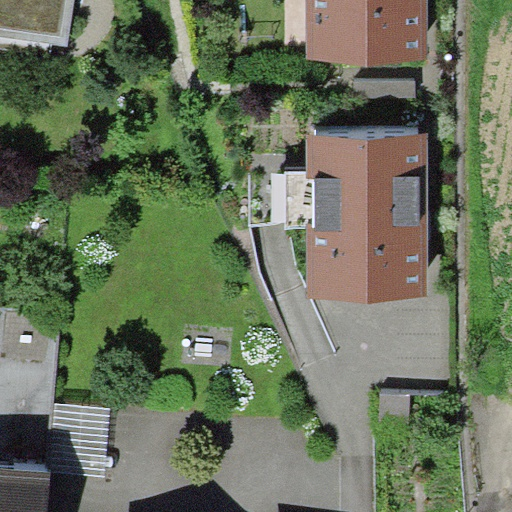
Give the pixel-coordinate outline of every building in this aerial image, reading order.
[(0,0),(0,31),(67,42),(73,0),(0,0)] [(313,0),(314,46),(431,45),(430,0),(313,0)] [(319,281),(436,280),(435,134),(318,135),(319,281)] [(0,462),(41,466),(53,314),(0,310),(0,462)] [(94,475),(100,407),(48,402),(43,470),(94,475)] [(0,511),(37,511),(41,466),(0,462),(0,511)]
